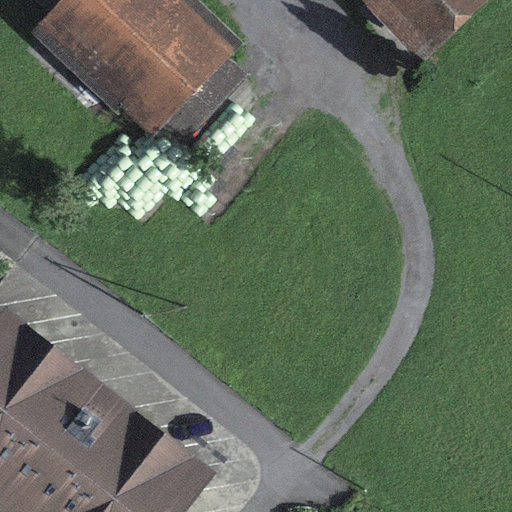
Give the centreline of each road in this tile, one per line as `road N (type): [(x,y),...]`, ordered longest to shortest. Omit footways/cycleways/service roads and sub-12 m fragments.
road 1 (track): [(281,483),(387,357),(413,304),(419,226),(345,71),(264,0)]
road 2 (residential): [(259,511),(281,483),(282,457),(267,437),(0,233)]
